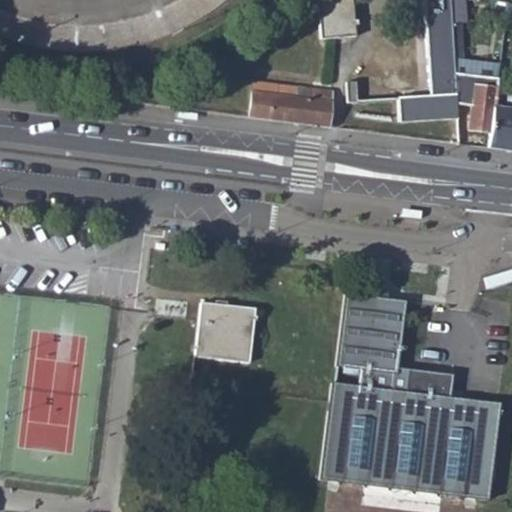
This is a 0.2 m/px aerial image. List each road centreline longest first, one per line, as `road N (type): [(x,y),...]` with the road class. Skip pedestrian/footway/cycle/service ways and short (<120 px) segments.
road 1 (residential): [(0,178),(460,236),(501,188)]
road 2 (tertiary): [(0,128),(501,188)]
